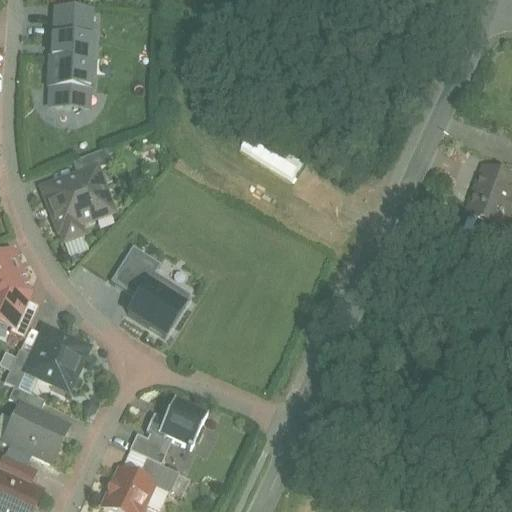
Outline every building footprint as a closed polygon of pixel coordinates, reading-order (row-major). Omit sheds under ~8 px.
[(51,38),(91,39),(92,14),(52,12),(51,38)] [(51,38),(48,111),(88,112),(91,39),(51,38)] [(74,166),(77,175),(97,168),(99,172),(111,168),(106,155),(74,166)] [(99,172),(97,168),(77,175),(38,189),(59,246),(82,238),(79,229),(115,216),(99,172)] [(511,190),(475,177),(457,225),(499,240),(501,234),(511,237),(511,190)] [(138,302),(153,277),(158,269),(132,253),(111,286),(138,302)] [(12,256),(0,261),(0,325),(15,332),(30,296),(12,256)] [(190,299),(153,277),(138,302),(130,317),(167,338),(190,299)] [(24,375),(69,396),(89,351),(45,331),(24,375)] [(20,407),(38,416),(42,407),(13,395),(9,404),(20,407)] [(172,444),(190,453),(206,418),(174,403),(164,425),(157,438),(163,440),(172,444)] [(2,446),(51,469),(69,430),(38,416),(20,407),(2,446)] [(157,438),(164,425),(155,420),(147,437),(149,439),(162,444),(163,440),(157,438)] [(137,440),(130,455),(148,463),(161,469),(172,444),(163,440),(162,444),(149,439),(147,445),(137,440)] [(3,462),(0,470),(0,478),(29,491),(35,476),(3,462)] [(148,463),(138,486),(151,491),(169,499),(179,477),(161,469),(148,463)] [(117,476),(100,511),(141,511),(151,491),(138,486),(117,476)] [(0,478),(0,511),(32,511),(40,496),(29,491),(0,478)]
